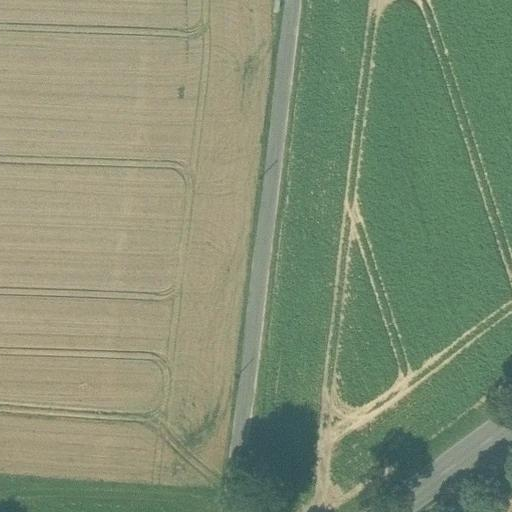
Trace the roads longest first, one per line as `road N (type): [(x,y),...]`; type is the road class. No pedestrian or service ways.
road 1 (residential): [(293,0),(234,511)]
road 2 (primary): [(511,420),(387,511)]
